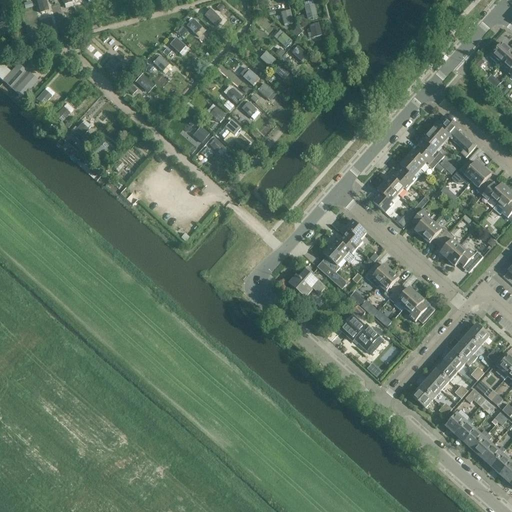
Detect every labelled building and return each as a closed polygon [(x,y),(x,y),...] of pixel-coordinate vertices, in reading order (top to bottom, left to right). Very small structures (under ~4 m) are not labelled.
[(49,11),(46,0),(40,0),(37,1),(40,14),(49,11)] [(220,13),(225,8),(221,4),(216,9),(220,13)] [(317,18),(314,5),(304,7),(307,20),(317,18)] [(219,18),(210,10),(204,17),(213,25),(219,18)] [(294,23),(290,11),(280,13),(284,26),(294,23)] [(202,28),(193,20),(186,27),(196,35),(202,28)] [(319,24),(309,26),(312,39),(322,36),(319,24)] [(303,32),(300,28),(294,33),(298,37),(303,32)] [(293,42),(283,34),(277,41),(286,49),(293,42)] [(186,47),(176,38),(169,46),(179,54),(186,47)] [(492,56),(502,64),(511,52),(511,51),(503,44),(492,56)] [(307,55),(298,47),(291,54),(301,63),(307,55)] [(171,51),(167,48),(162,53),(167,57),(171,51)] [(279,58),(284,52),(280,49),(275,55),(279,58)] [(276,60),(266,52),(260,59),(269,68),(276,60)] [(511,70),(511,52),(502,64),(500,66),(509,74),(511,72),(511,70)] [(169,65),(159,57),(153,64),(163,73),(169,65)] [(291,61),(287,58),(283,63),(286,66),(291,61)] [(39,81),(19,64),(2,82),(23,100),(39,81)] [(290,74),(281,65),(274,72),(284,81),(290,74)] [(260,80),(259,79),(249,71),(243,78),(252,87),(256,83),(257,84),(260,80)] [(271,75),(270,76),(269,75),(267,79),(268,80),(267,81),(271,84),(275,79),(271,75)] [(152,84),(143,76),(136,83),(146,92),(152,84)] [(274,92),(264,84),(257,91),(267,100),(274,92)] [(224,91),(235,104),(242,98),(231,85),(224,91)] [(136,93),(131,87),(127,91),(132,96),(136,93)] [(36,100),(36,101),(35,102),(40,105),(41,104),(43,107),(52,97),(45,91),(36,100)] [(259,100),(253,96),(250,99),(255,104),(259,100)] [(257,111),(247,103),(241,110),(251,118),(257,111)] [(54,107),(50,104),(45,109),(49,112),(54,107)] [(64,108),(55,117),(54,118),(57,121),(58,120),(62,123),(71,114),(64,108)] [(217,124),(218,123),(220,124),(226,116),(216,108),(210,115),(214,119),(213,121),(217,124)] [(473,142),(447,119),(444,117),(430,133),(444,145),(450,139),(452,141),(455,138),(466,148),(461,153),(466,158),(475,149),(471,144),(473,142)] [(241,129),(231,121),(225,128),(235,137),(241,129)] [(218,126),(214,123),(209,128),(213,131),(218,126)] [(73,134),(74,135),(73,136),(79,141),(80,140),(89,130),(82,124),(73,134)] [(209,135),(199,127),(193,134),(203,143),(209,135)] [(229,133),(224,129),(219,135),(224,139),(229,133)] [(444,145),(430,133),(423,140),(427,143),(422,148),(439,164),(444,158),(437,153),(444,145)] [(211,143),(221,155),(227,150),(217,138),(211,143)] [(92,150),(91,152),(95,155),(96,154),(99,157),(108,147),(100,140),(92,150)] [(213,151),(208,147),(202,153),(207,158),(213,151)] [(439,164),(422,148),(417,154),(414,151),(407,159),(421,171),(426,166),(432,171),(439,164)] [(107,164),(112,158),(108,155),(103,161),(107,164)] [(421,171),(407,159),(401,166),(404,169),(399,174),(412,186),(417,180),(415,178),(421,171)] [(446,159),(441,165),(452,175),(457,169),(446,159)] [(468,187),(484,169),(477,162),(474,165),(469,160),(457,173),(454,177),(452,179),(455,183),(458,184),(461,185),(464,184),(468,187)] [(448,173),(439,164),(436,168),(441,173),(443,172),(446,175),(448,173)] [(486,170),(484,169),(468,187),(469,188),(473,183),(479,189),(477,191),(483,196),(494,184),(488,179),(492,175),(486,170)] [(412,186),(399,174),(395,179),(391,176),(384,184),(398,196),(404,190),(407,192),(412,186)] [(398,196),(384,184),(378,191),(381,193),(373,202),(386,214),(394,205),(392,203),(398,196)] [(498,205),(510,192),(502,185),(499,189),(496,186),(494,184),(483,196),(485,198),(489,201),(491,199),(498,205)] [(441,192),(454,201),(458,196),(445,187),(441,192)] [(441,202),(446,197),(441,192),(436,198),(441,202)] [(511,193),(510,192),(498,205),(500,208),(505,211),(502,214),(508,219),(510,217),(511,218),(511,193)] [(423,209),(419,206),(414,211),(418,214),(423,209)] [(424,210),(413,223),(418,228),(415,231),(423,238),(434,225),(428,219),(430,215),(424,210)] [(472,222),(465,216),(462,219),(469,225),(472,222)] [(367,234),(353,222),(347,229),(350,232),(346,238),(358,249),(363,243),(360,241),(367,234)] [(434,225),(423,238),(430,245),(434,241),(439,245),(450,233),(444,228),(441,231),(434,225)] [(187,233),(182,229),(178,234),(183,238),(187,233)] [(450,233),(439,245),(444,250),(441,254),(448,261),(460,247),(453,241),(455,238),(450,233)] [(358,249),(346,238),(341,243),(337,239),(330,247),(344,259),(350,253),(353,255),(358,249)] [(344,259),(330,247),(324,254),(328,257),(323,263),(325,265),(320,270),(342,291),(347,295),(352,291),(347,286),(347,283),(336,274),(340,269),(338,266),(344,259)] [(460,247),(448,261),(456,267),(459,264),(464,268),(466,267),(472,271),(484,258),(478,253),(475,256),(470,251),(467,254),(460,247)] [(375,255),(370,260),(374,263),(379,258),(375,255)] [(382,269),(376,264),(365,277),(370,282),(372,280),(380,286),(392,272),(385,266),(382,269)] [(320,295),(326,288),(312,276),(314,274),(308,269),(300,279),(297,276),(289,285),(306,299),(314,290),(320,295)] [(399,278),(392,272),(380,286),(387,292),(384,295),(390,300),(401,287),(396,282),(399,278)] [(407,292),(401,287),(390,300),(396,305),(398,302),(405,309),(417,295),(410,288),(407,292)] [(424,301),(417,295),(405,309),(412,315),(410,317),(415,323),(418,320),(423,325),(435,311),(430,307),(427,309),(422,304),(424,301)] [(387,328),(393,322),(368,299),(362,305),(387,328)] [(354,317),(352,320),(341,332),(353,342),(355,340),(366,350),(372,344),(373,345),(380,338),(367,326),(366,328),(354,317)] [(477,325),(468,334),(482,346),(490,337),(477,325)] [(482,346),(468,334),(461,343),(474,355),(482,346)] [(474,355),(461,343),(453,352),(466,364),(474,355)] [(491,354),(497,360),(501,357),(494,351),(491,354)] [(466,364),(453,352),(445,361),(458,373),(466,364)] [(487,358),(494,364),(497,360),(491,354),(487,358)] [(509,357),(506,354),(496,366),(504,374),(500,378),(504,381),(511,372),(511,356),(510,355),(509,357)] [(458,373),(445,361),(437,370),(450,382),(458,373)] [(481,378),(485,374),(478,369),(475,372),(481,378)] [(450,382),(437,370),(429,379),(442,391),(450,382)] [(481,378),(475,372),(471,376),(478,382),(481,378)] [(442,391),(429,379),(421,388),(434,400),(442,391)] [(476,388),(481,393),(487,386),(482,381),(476,388)] [(466,396),(469,392),(462,387),(459,390),(466,396)] [(434,400),(421,388),(413,397),(426,409),(434,400)] [(488,399),(494,392),(490,389),(485,396),(488,399)] [(466,396),(459,390),(455,394),(462,400),(466,396)] [(481,408),(487,401),(474,390),(465,400),(471,405),(474,402),(477,405),(474,409),(477,412),(481,408)] [(488,399),(492,402),(498,396),(494,392),(488,399)] [(484,411),(490,404),(487,401),(481,408),(484,411)] [(450,414),(453,410),(446,404),(443,408),(450,414)] [(506,415),(511,408),(508,405),(502,412),(506,415)] [(450,414),(443,408),(439,412),(446,418),(450,414)] [(447,427),(456,436),(471,419),(470,419),(467,422),(458,414),(447,427)] [(498,424),(504,417),(501,414),(495,420),(498,424)] [(502,427),(508,420),(504,417),(498,424),(502,427)] [(471,419),(456,436),(465,444),(477,431),(471,426),(474,423),(471,419)] [(477,431),(465,444),(474,452),(489,435),(484,431),(481,435),(477,431)] [(489,435),(474,452),(483,460),(494,447),(489,442),(492,438),(489,435)] [(494,447),(483,460),(491,468),(503,455),(506,451),(502,447),(499,451),(494,447)] [(511,462),(503,455),(491,468),(500,476),(511,462)] [(511,462),(500,476),(509,484),(511,480),(511,462)]
